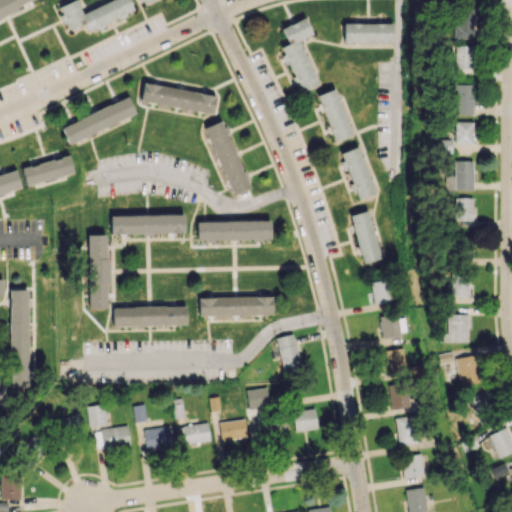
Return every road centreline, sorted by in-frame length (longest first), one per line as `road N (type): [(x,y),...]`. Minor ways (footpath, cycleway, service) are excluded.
road 1 (residential): [(211,0),(282,152),(316,250),(363,511)]
road 2 (residential): [(509,0),(511,339)]
road 3 (residential): [(356,463),(85,503)]
road 4 (residential): [(248,0),(0,114)]
